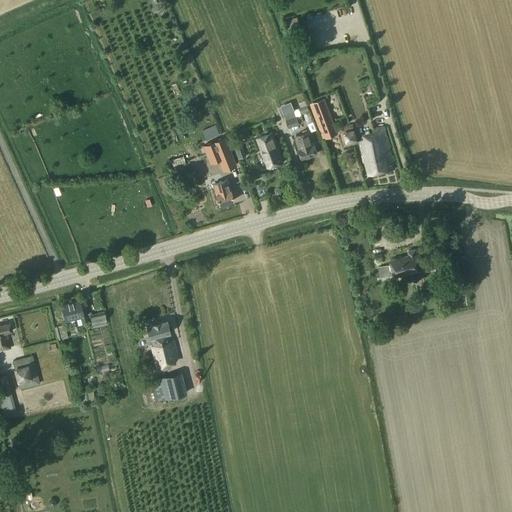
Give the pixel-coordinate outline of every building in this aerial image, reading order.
[(297,19),(287,21),(289,30),(299,28),(297,19)] [(324,98),(311,103),(324,138),(337,133),(324,98)] [(294,110),(284,114),(287,119),(286,120),(290,128),(299,124),(304,122),(301,114),(296,116),(294,110)] [(359,142),(353,122),(340,127),(347,146),(359,142)] [(361,141),(360,143),(364,162),(365,161),(368,174),(394,169),(387,136),(386,136),(384,127),(373,128),(373,132),(363,134),(364,138),(361,141)] [(299,150),(302,157),(317,153),(315,145),(314,145),(310,132),(296,136),(300,150),(299,150)] [(257,139),(260,146),(267,167),(283,161),(276,141),(270,143),(267,136),(257,139)] [(236,165),(225,137),(203,146),(207,155),(216,152),(223,170),(236,165)] [(227,179),(213,184),(216,194),(219,205),(233,200),(230,190),(227,179)] [(260,195),(265,193),(262,183),(257,184),(260,195)] [(409,256),(390,260),(391,265),(394,276),(422,270),(420,261),(418,254),(416,255),(415,249),(407,251),(409,256)] [(436,259),(420,261),(422,270),(438,267),(436,259)] [(391,265),(378,267),(380,278),(394,276),(391,265)] [(62,305),(66,320),(83,315),(82,309),(88,307),(86,299),(80,301),(62,305)] [(89,314),(92,323),(106,320),(105,311),(89,314)] [(147,326),(150,338),(152,345),(150,345),(157,372),(170,368),(169,365),(175,363),(175,360),(178,357),(174,339),(171,340),(169,333),(170,333),(167,320),(147,326)] [(0,350),(4,349),(4,350),(10,348),(7,333),(12,331),(10,324),(0,326),(0,350)] [(56,327),(59,339),(68,337),(64,324),(56,327)] [(40,384),(32,355),(12,361),(20,389),(40,384)] [(181,372),(159,378),(150,380),(155,401),(187,394),(181,372)] [(16,414),(13,403),(11,404),(8,392),(0,394),(0,396),(6,417),(16,414)]
